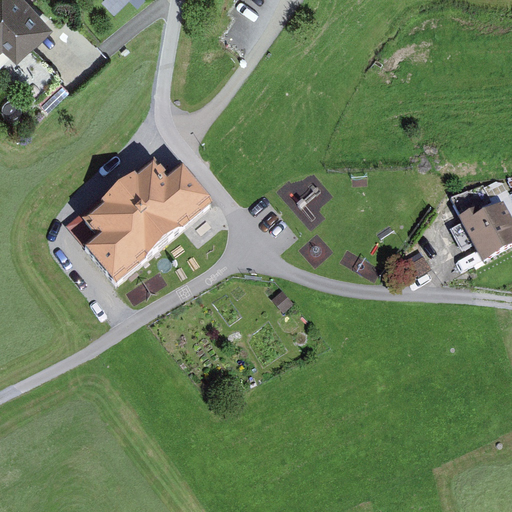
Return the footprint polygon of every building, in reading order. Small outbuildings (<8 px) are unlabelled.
[(56,22),(32,0),(0,0),(0,56),(10,46),(22,57),(56,22)] [(143,0),(103,0),(101,2),(113,15),(129,0),(130,0),(137,7),(144,0),(143,0)] [(158,167),(91,224),(104,239),(91,250),(121,286),(214,208),(184,172),(172,182),(158,167)] [(457,201),(461,213),(501,198),(496,186),(457,201)] [(511,248),(511,201),(470,223),(489,261),(511,248)]
